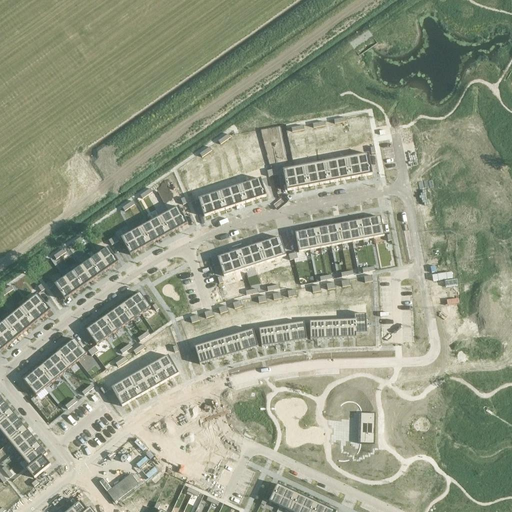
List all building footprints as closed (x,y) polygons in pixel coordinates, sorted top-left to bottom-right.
[(124,83),(119,85),(122,95),(128,93),(124,83)] [(479,161),(471,163),(472,169),(474,169),(476,175),(499,168),(497,162),(501,160),(498,150),(478,157),(479,161)] [(369,155),(358,157),(362,177),(373,175),(369,155)] [(358,157),(347,159),(351,179),(362,177),(358,157)] [(426,171),(422,172),(425,182),(445,176),(444,172),(452,169),(450,164),(448,164),(446,158),(424,164),(426,171)] [(347,159),(336,161),(340,181),(351,179),(347,159)] [(336,161),(326,163),(330,183),(340,181),(336,161)] [(326,163),(315,165),(319,185),(330,183),(326,163)] [(315,165),(305,167),(309,187),(319,185),(315,165)] [(305,167),(294,169),(298,190),(309,187),(305,167)] [(294,169),(283,171),(287,192),(298,190),(294,169)] [(261,180),(250,183),(256,200),(266,197),(261,180)] [(250,183),(240,186),(246,204),(256,200),(250,183)] [(502,198),(495,204),(499,208),(501,207),(505,212),(511,206),(511,184),(499,195),(502,198)] [(240,186),(230,190),(235,207),(246,204),(240,186)] [(458,186),(437,198),(441,204),(438,206),(443,215),(461,204),(459,200),(466,195),(463,190),(461,191),(458,186)] [(230,190),(219,193),(225,211),(235,207),(230,190)] [(219,193),(209,196),(215,214),(225,211),(219,193)] [(209,196),(198,200),(204,217),(215,214),(209,196)] [(179,207),(169,213),(178,230),(188,224),(179,207)] [(467,212),(450,225),(457,233),(460,231),(464,236),(483,222),(478,216),(480,215),(476,210),(470,216),(467,212)] [(169,213),(159,218),(169,235),(178,230),(169,213)] [(159,218),(150,223),(159,240),(169,235),(159,218)] [(381,218),(370,220),(373,239),(384,237),(381,218)] [(370,220),(359,222),(363,241),(373,239),(370,220)] [(359,222),(348,224),(352,243),(363,241),(359,222)] [(150,223),(140,228),(150,245),(159,240),(150,223)] [(348,224),(338,226),(341,245),(352,243),(348,224)] [(338,226),(327,228),(331,247),(341,245),(338,226)] [(140,228),(131,234),(140,251),(150,245),(140,228)] [(327,228),(317,230),(320,249),(331,247),(327,228)] [(317,230),(306,232),(310,251),(320,249),(317,230)] [(483,233),(467,245),(473,254),(476,251),(480,257),(499,242),(495,237),(496,236),(493,231),(486,236),(483,233)] [(306,232),(295,234),(299,253),(310,251),(306,232)] [(131,234),(121,239),(130,256),(140,251),(131,234)] [(280,238),(269,241),(275,260),(286,256),(280,238)] [(269,241),(259,245),(265,263),(275,260),(269,241)] [(259,245),(249,248),(255,267),(265,263),(259,245)] [(108,248),(99,255),(109,270),(119,263),(108,248)] [(249,248),(238,252),(244,270),(255,267),(249,248)] [(508,248),(488,261),(492,267),(488,269),(494,278),(511,266),(509,262),(511,260),(511,253),(511,254),(508,248)] [(238,252),(228,255),(234,273),(244,270),(238,252)] [(99,255),(90,261),(101,276),(109,270),(99,255)] [(228,255),(217,258),(224,277),(234,273),(228,255)] [(90,261),(81,267),(92,282),(101,276),(90,261)] [(81,267),(72,273),(83,288),(92,282),(81,267)] [(72,273),(64,279),(74,294),(83,288),(72,273)] [(64,279),(54,286),(65,301),(74,294),(64,279)] [(502,283),(493,288),(504,306),(508,304),(511,310),(511,286),(510,283),(504,286),(502,283)] [(140,293),(131,300),(141,315),(150,308),(140,293)] [(38,295),(29,302),(42,318),(51,311),(38,295)] [(131,300),(122,306),(132,321),(141,315),(131,300)] [(29,302),(21,309),(34,325),(42,318),(29,302)] [(477,303),(469,308),(480,326),(484,323),(489,330),(494,327),(493,325),(498,322),(485,302),(479,306),(477,303)] [(122,306),(113,312),(123,327),(132,321),(122,306)] [(21,309),(12,316),(26,332),(34,325),(21,309)] [(113,312),(104,318),(115,333),(123,327),(113,312)] [(366,315),(354,316),(355,321),(355,325),(366,325),(366,315)] [(454,315),(445,319),(452,339),(457,337),(460,345),(465,343),(465,341),(471,338),(462,316),(456,319),(454,315)] [(12,316),(4,323),(17,339),(26,332),(12,316)] [(104,318),(95,325),(106,340),(115,333),(104,318)] [(348,321),(340,322),(341,339),(348,339),(348,321)] [(355,321),(348,321),(348,339),(356,339),(356,335),(355,335),(355,325),(355,321)] [(325,322),(317,323),(318,340),(326,340),(325,322)] [(333,322),(325,322),(326,340),(333,340),(333,322)] [(340,322),(333,322),(333,340),(341,339),(340,322)] [(4,323),(0,325),(0,334),(9,346),(17,339),(4,323)] [(304,323),(297,325),(299,342),(307,341),(304,323)] [(317,323),(310,323),(310,341),(318,340),(317,323)] [(95,325),(86,331),(97,346),(106,340),(95,325)] [(297,325),(289,326),(292,343),(299,342),(297,325)] [(366,325),(355,325),(355,335),(356,335),(367,334),(366,325)] [(289,326),(282,327),(284,345),(292,343),(289,326)] [(282,327),(274,328),(277,346),(284,345),(282,327)] [(274,328),(266,329),(269,347),(277,346),(274,328)] [(266,329),(259,330),(262,348),(269,347),(266,329)] [(253,331),(246,333),(251,350),(258,348),(253,331)] [(246,333),(239,335),(244,352),(251,350),(246,333)] [(0,334),(0,352),(0,353),(9,346),(0,334)] [(239,335),(231,337),(236,354),(244,352),(239,335)] [(231,337),(224,340),(229,357),(236,354),(231,337)] [(74,340),(66,347),(78,362),(87,355),(74,340)] [(224,340),(217,342),(222,359),(229,357),(224,340)] [(217,342),(209,344),(214,361),(222,359),(217,342)] [(209,344),(202,346),(207,363),(214,361),(209,344)] [(202,346),(195,348),(200,365),(207,363),(202,346)] [(66,347),(57,354),(70,369),(78,362),(66,347)] [(484,354),(479,357),(483,365),(480,367),(490,385),(499,380),(497,377),(503,373),(491,353),(485,356),(484,354)] [(57,354),(49,361),(61,376),(70,369),(57,354)] [(168,356),(159,362),(169,380),(179,375),(168,356)] [(49,361),(41,368),(53,383),(61,376),(49,361)] [(159,362),(149,367),(160,386),(169,380),(159,362)] [(149,367),(140,373),(150,391),(160,386),(149,367)] [(41,368),(32,374),(45,389),(53,383),(41,368)] [(140,373),(131,378),(141,396),(150,391),(140,373)] [(32,374),(24,381),(36,397),(45,389),(32,374)] [(101,375),(98,379),(106,386),(109,382),(101,375)] [(131,378),(121,383),(132,402),(141,396),(131,378)] [(121,383),(111,389),(122,407),(132,402),(121,383)] [(6,404),(0,408),(0,422),(12,413),(6,404)] [(12,413),(0,422),(0,430),(3,434),(19,421),(12,413)] [(360,413),(359,443),(374,443),(375,413),(360,413)] [(19,421),(3,434),(10,443),(26,429),(19,421)] [(26,429),(10,443),(17,451),(33,438),(26,429)] [(33,438),(17,451),(24,459),(40,446),(33,438)] [(40,446),(24,459),(30,468),(44,457),(47,454),(40,446)] [(30,468),(27,470),(34,479),(51,466),(44,457),(30,468)] [(277,485),(269,502),(279,507),(288,489),(277,485)] [(288,489),(279,507),(289,511),(297,494),(288,489)] [(297,494),(289,511),(300,511),(307,499),(297,494)] [(307,499),(300,511),(312,511),(317,503),(307,499)] [(80,502),(68,511),(86,511),(88,511),(80,502)] [(317,503),(312,511),(324,511),(327,508),(317,503)]
